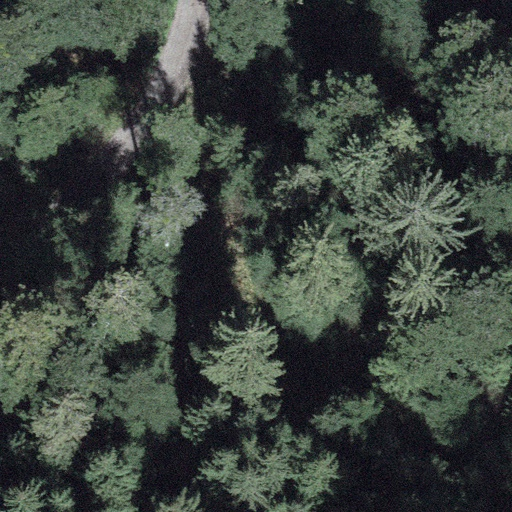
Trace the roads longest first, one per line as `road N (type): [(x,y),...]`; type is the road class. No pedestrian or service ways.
road 1 (track): [(236,0),(249,69),(158,511)]
road 2 (track): [(0,268),(105,173),(162,104),(200,0)]
